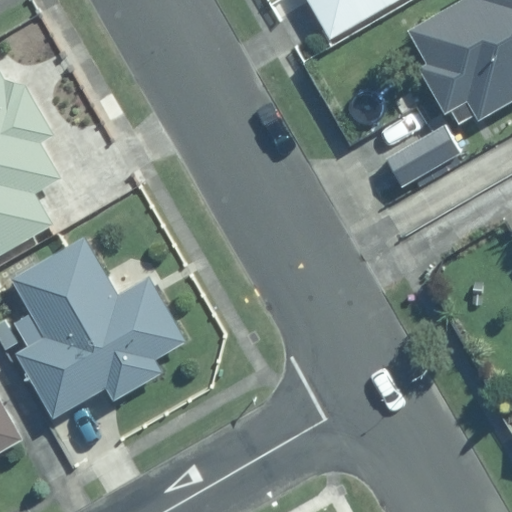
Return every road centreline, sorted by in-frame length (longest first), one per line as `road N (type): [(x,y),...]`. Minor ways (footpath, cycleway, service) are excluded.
road 1 (residential): [(151,0),(377,391)]
road 2 (residential): [(377,391),(162,511)]
road 3 (residential): [(377,391),(446,511)]
